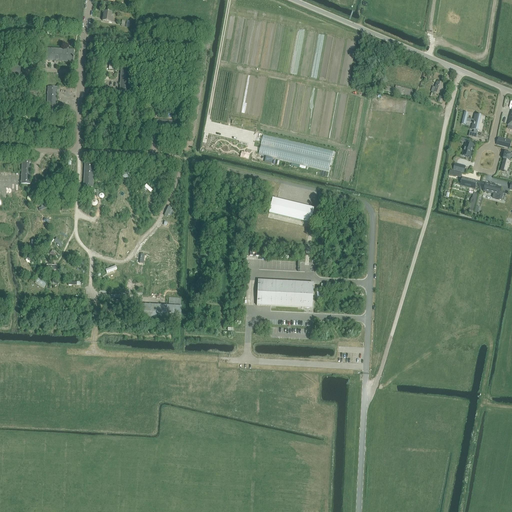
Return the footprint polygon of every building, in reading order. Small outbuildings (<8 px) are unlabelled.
[(111,18),(112,13),(104,12),(103,18),(105,19),(105,22),(112,23),(113,18),(111,18)] [(46,49),(45,60),(73,62),(73,59),(74,59),(74,58),(73,58),(73,56),(74,51),(69,50),(69,49),(67,49),(67,50),(46,49)] [(109,67),(119,68),(119,64),(113,63),(113,59),(108,58),(108,63),(110,63),(109,67)] [(8,74),(20,75),(21,67),(21,66),(9,65),(8,74)] [(119,91),(129,92),(130,68),(121,68),(119,91)] [(444,84),(437,82),(435,88),(433,87),(432,92),(441,95),(444,84)] [(396,86),(396,89),(385,86),(384,87),(383,87),(382,91),(394,94),(411,98),(413,91),(396,86)] [(47,111),(56,111),(57,88),(48,87),(47,111)] [(483,121),(484,121),(483,121),(484,118),(475,116),(474,120),(467,119),(468,114),(468,113),(468,114),(464,113),(465,113),(464,113),(461,124),(465,125),(466,121),(475,123),(475,124),(474,124),(474,125),(475,126),(473,130),(474,130),(473,133),(470,132),(469,132),(470,132),(469,136),(476,138),(477,133),(478,133),(477,133),(478,131),(479,131),(481,125),(483,125),(481,124),(482,123),(483,121)] [(157,121),(156,130),(179,132),(180,122),(157,121)] [(87,132),(95,132),(96,123),(88,123),(87,132)] [(498,138),(497,145),(510,148),(511,145),(507,144),(508,140),(498,138)] [(466,143),(462,155),(471,158),(474,145),(466,143)] [(283,145),(281,154),(351,170),(353,162),(283,145)] [(505,153),(503,160),(500,171),(507,173),(510,161),(511,155),(505,153)] [(281,155),(279,163),(349,180),(351,171),(281,155)] [(21,184),(30,185),(32,161),(22,161),(21,184)] [(84,164),(83,186),(83,187),(93,188),(94,164),(84,164)] [(465,167),(455,164),(454,170),(464,173),(465,167)] [(477,190),(479,183),(461,178),(459,186),(477,190)] [(500,188),(485,184),(483,192),(493,194),(492,198),(501,200),(503,192),(499,191),(500,188)] [(471,203),(469,210),(474,211),(478,194),(474,193),(472,198),(474,198),(473,203),(471,203)] [(313,209),(277,200),(273,199),(269,213),(310,223),(313,209)] [(63,246),(56,239),(54,241),(60,248),(63,246)] [(47,284),(37,278),(35,282),(36,282),(35,284),(44,289),(47,284)] [(261,304),(265,304),(271,304),(302,306),(302,308),(312,309),(313,284),(303,283),(303,285),(302,285),(301,285),(262,283),(261,283),(261,281),(258,281),(257,306),(260,306),(260,304),(261,304)] [(138,305),(138,321),(181,323),(181,307),(138,305)]
